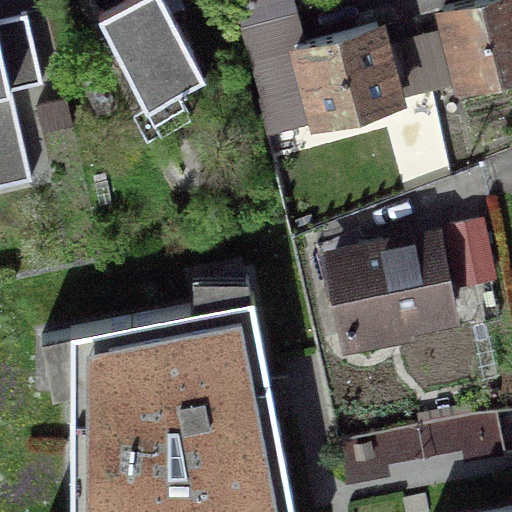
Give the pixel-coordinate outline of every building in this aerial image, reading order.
[(167,0),(114,0),(101,7),(149,98),(204,69),(167,0)] [(511,3),(449,19),(467,92),(511,81),(511,3)] [(25,9),(0,15),(0,180),(32,173),(10,82),(41,75),(25,9)] [(384,13),(289,38),(310,119),(406,94),(384,13)] [(438,239),(345,259),(363,342),(455,323),(438,239)] [(295,511),(253,289),(75,324),(75,511),(295,511)]
